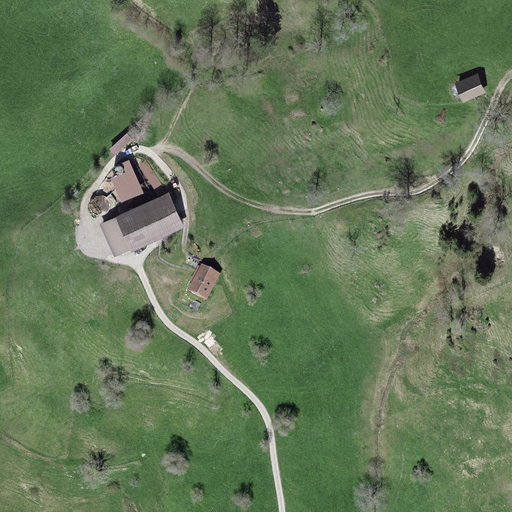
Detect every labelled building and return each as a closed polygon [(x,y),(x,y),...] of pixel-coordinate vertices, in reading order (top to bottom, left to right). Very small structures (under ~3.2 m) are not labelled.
[(476,77),(451,86),(458,104),(482,96),(476,77)] [(127,133),(110,149),(115,154),(132,139),(127,133)] [(111,178),(122,202),(143,192),(129,160),(122,163),(126,172),(111,178)] [(139,165),(157,192),(164,188),(146,161),(139,165)] [(101,224),(115,256),(184,226),(170,194),(101,224)] [(220,278),(201,269),(189,293),(208,302),(220,278)]
